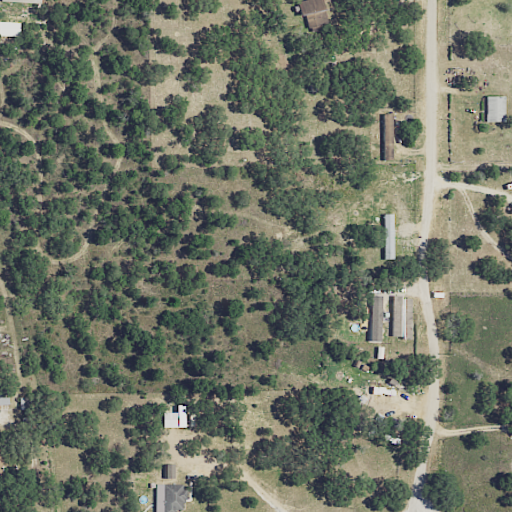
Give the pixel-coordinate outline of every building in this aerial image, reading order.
[(325,25),(324,0),(300,0),(301,26),(325,25)] [(0,35),(19,36),(19,22),(0,21),(0,35)] [(505,121),(504,95),(485,96),(486,121),(505,121)] [(392,114),(383,114),(384,159),(392,159),(392,114)] [(393,214),(383,214),(384,260),(393,259),(393,214)] [(384,298),(368,298),(367,339),(383,339),(384,298)] [(384,394),(405,401),(408,392),(386,385),(384,394)] [(390,397),(374,387),(363,405),(378,415),(390,397)] [(163,413),(163,428),(185,427),(185,412),(163,413)] [(173,464),(164,464),(165,478),(174,478),(173,464)] [(184,484),(155,484),(155,511),(175,511),(175,510),(185,510),(184,484)]
